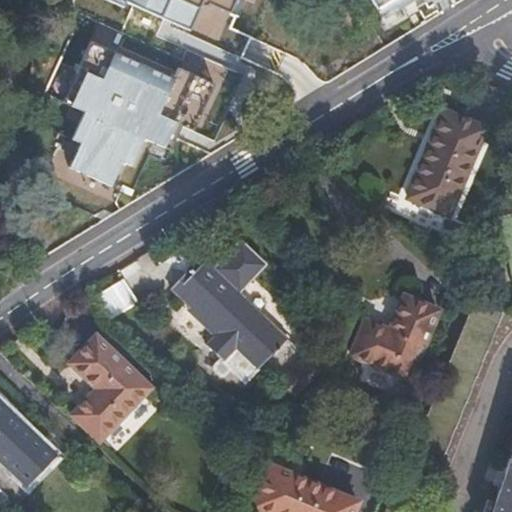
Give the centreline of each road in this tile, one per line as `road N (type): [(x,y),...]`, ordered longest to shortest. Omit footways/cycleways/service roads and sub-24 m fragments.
road 1 (residential): [(0,319),(469,33)]
road 2 (unknown): [(44,286),(0,24)]
